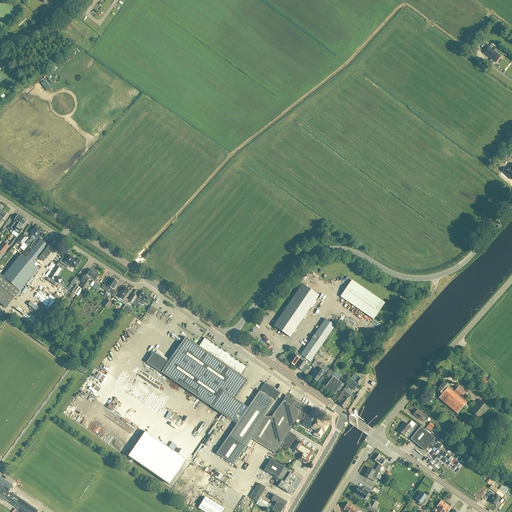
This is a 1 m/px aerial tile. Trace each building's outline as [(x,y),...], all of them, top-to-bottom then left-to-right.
[(4,0),(5,22),(10,22),(10,14),(14,14),(14,0),(4,0)] [(89,28),(90,25),(81,19),(79,22),(89,28)] [(85,33),(87,30),(78,22),(76,25),(85,33)] [(475,51),(483,41),(478,38),(471,47),(475,51)] [(493,60),(496,62),(501,56),(489,47),(484,53),(491,59),(491,60),(490,61),(491,62),(492,61),(493,60)] [(14,231),(23,218),(18,215),(14,221),(16,222),(14,225),(13,224),(11,228),(14,230),(14,231)] [(23,226),(27,220),(23,218),(14,231),(19,234),(24,227),(23,226)] [(28,246),(32,249),(35,243),(34,242),(35,240),(36,241),(38,238),(40,239),(44,232),(40,229),(36,226),(36,227),(32,233),(30,237),(31,239),(30,241),(29,240),(26,244),(24,243),(29,237),(24,234),(17,242),(22,246),(20,248),(24,251),(28,246)] [(41,239),(32,249),(28,246),(24,251),(3,277),(0,274),(0,302),(7,308),(39,268),(34,264),(39,258),(41,260),(46,260),(54,250),(54,246),(52,247),(51,245),(49,245),(41,239)] [(0,247),(0,252),(2,254),(9,246),(4,242),(0,247)] [(60,262),(68,267),(70,265),(75,269),(80,261),(76,258),(75,259),(69,255),(67,259),(64,257),(60,262)] [(56,266),(49,277),(59,284),(62,279),(57,276),(62,269),(56,266)] [(80,287),(83,289),(94,272),(91,269),(86,276),(85,275),(82,281),(84,282),(80,287)] [(83,289),(86,291),(89,285),(90,285),(93,281),(95,282),(96,281),(97,282),(98,280),(97,279),(100,275),(94,272),(83,289)] [(113,296),(116,292),(113,289),(113,288),(114,289),(116,286),(115,286),(118,282),(117,282),(118,281),(115,279),(115,280),(112,278),(110,282),(107,280),(102,288),(107,291),(105,293),(102,291),(100,293),(105,297),(107,295),(109,296),(111,294),(113,296)] [(341,296),(373,319),(385,303),(352,280),(341,296)] [(70,291),(75,293),(79,287),(75,284),(70,291)] [(303,284),(280,316),(274,326),(290,337),(319,295),(303,284)] [(114,297),(126,305),(129,300),(124,297),(129,290),(124,287),(119,293),(117,292),(114,297)] [(145,302),(146,303),(150,297),(146,294),(142,291),(141,292),(141,291),(139,293),(140,294),(138,297),(133,294),(128,302),(136,307),(139,302),(143,304),(145,302)] [(39,312),(42,309),(30,299),(28,302),(39,312)] [(103,305),(105,307),(107,308),(111,303),(107,299),(103,305)] [(147,311),(154,315),(157,310),(151,306),(147,311)] [(301,355),(299,358),(301,359),(296,367),(302,370),(308,360),(311,362),(335,326),(325,319),(301,355)] [(185,337),(168,362),(154,352),(147,362),(161,372),(223,415),(247,380),(240,375),(245,366),(212,344),(204,338),(198,346),(185,337)] [(294,365),(299,358),(301,355),(296,351),(294,354),(289,361),(294,365)] [(318,382),(320,379),(318,377),(319,375),(319,374),(320,372),(320,371),(321,371),(321,370),(320,369),(320,368),(318,367),(311,377),(318,382)] [(331,378),(335,372),(331,369),(327,375),(331,378)] [(359,385),(363,380),(359,376),(355,382),(359,385)] [(325,387),(335,394),(339,389),(340,390),(344,384),(333,377),(325,387)] [(351,379),(347,385),(351,388),(355,382),(351,379)] [(457,413),(467,402),(461,397),(466,392),(459,386),(454,392),(451,389),(452,388),(445,382),(438,390),(442,394),(439,398),(457,413)] [(267,412),(270,407),(280,392),(266,383),(217,453),(233,465),(249,442),(251,438),(265,416),(267,412)] [(345,408),(350,400),(348,398),(350,395),(345,391),(342,395),(344,396),(343,397),(341,395),(337,400),(340,401),(338,403),(345,408)] [(265,416),(251,438),(276,454),(283,443),(289,447),(296,436),(295,436),(292,441),(286,437),(289,432),(297,419),(299,420),(303,419),(304,417),(305,408),(295,401),(286,396),(284,400),(272,416),(265,416)] [(489,408),(479,399),(470,410),(480,419),(489,408)] [(424,421),(429,414),(426,412),(424,414),(418,409),(414,415),(420,420),(421,418),(424,421)] [(322,420),(319,418),(314,426),(309,423),(308,425),(307,424),(306,426),(311,429),(311,428),(316,430),(314,433),(320,437),(323,432),(324,432),(329,424),(324,421),(325,420),(322,419),(322,420)] [(412,437),(418,429),(415,427),(413,429),(405,422),(398,431),(407,437),(408,437),(409,436),(412,437)] [(431,422),(426,428),(430,431),(435,425),(431,422)] [(425,450),(435,438),(421,426),(418,429),(412,437),(411,439),(425,450)] [(129,455),(170,484),(187,459),(146,431),(129,455)] [(294,447),(295,450),(295,453),(298,452),(301,454),(298,459),(303,462),(305,463),(307,463),(309,462),(309,460),(309,457),(313,451),(303,445),(303,442),(302,441),(300,440),(297,441),(296,443),(297,443),(294,447)] [(379,464),(377,468),(385,472),(385,471),(390,464),(385,461),(386,460),(379,454),(375,461),(379,464)] [(291,469),(272,458),(264,470),(277,478),(275,481),(279,483),(278,486),(288,492),(291,486),(297,477),(292,474),(291,473),(292,473),(292,472),(292,470),(291,469)] [(385,472),(377,468),(375,470),(369,467),(369,468),(368,468),(367,471),(365,475),(371,479),(373,475),(380,480),(385,472)] [(0,497),(6,502),(7,501),(18,509),(15,511),(37,511),(38,511),(13,494),(12,495),(11,494),(8,492),(12,487),(11,485),(0,476),(0,497)] [(266,488),(258,483),(250,497),(258,502),(266,488)] [(500,499),(499,498),(500,496),(502,497),(508,489),(504,486),(500,491),(499,490),(497,493),(498,494),(497,496),(495,495),(490,501),(495,505),(500,499)] [(358,487),(357,487),(356,490),(357,490),(355,493),(364,499),(368,492),(369,493),(371,490),(366,487),(365,490),(359,487),(358,487)] [(421,506),(423,504),(424,504),(425,502),(425,501),(426,500),(425,499),(427,496),(422,492),(419,495),(418,494),(415,498),(416,499),(419,502),(418,504),(421,506)] [(275,503),(276,504),(272,510),(275,511),(280,511),(284,507),(283,506),(284,505),(287,502),(274,495),(271,500),(274,501),(273,502),(275,503)] [(198,508),(205,511),(222,511),(225,508),(205,497),(198,508)] [(447,511),(451,507),(442,500),(437,507),(433,511),(447,511)] [(372,506),(369,504),(367,507),(374,511),(376,511),(378,510),(375,508),(378,503),(374,501),(372,506)] [(349,503),(345,510),(347,511),(356,511),(358,509),(349,503)]
